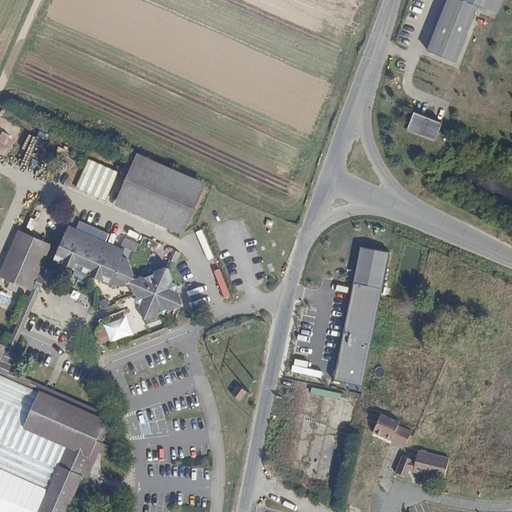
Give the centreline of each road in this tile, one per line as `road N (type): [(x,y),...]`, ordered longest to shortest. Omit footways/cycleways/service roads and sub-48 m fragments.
road 1 (tertiary): [(244,511),(305,237)]
road 2 (tertiary): [(414,213),(375,163),(360,94)]
